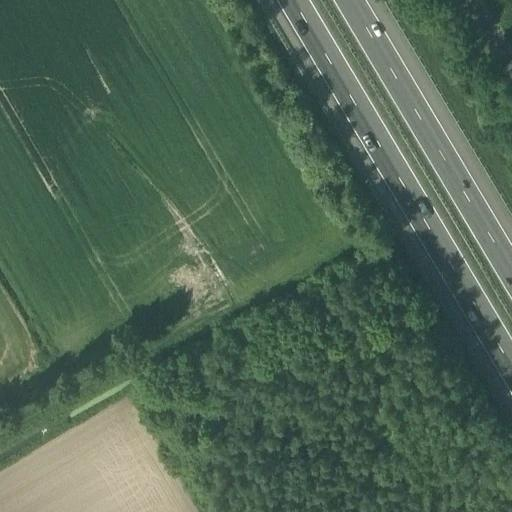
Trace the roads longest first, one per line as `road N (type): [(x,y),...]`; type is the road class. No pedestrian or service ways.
road 1 (motorway): [(293,0),(511,365)]
road 2 (motorway): [(511,269),(350,0)]
